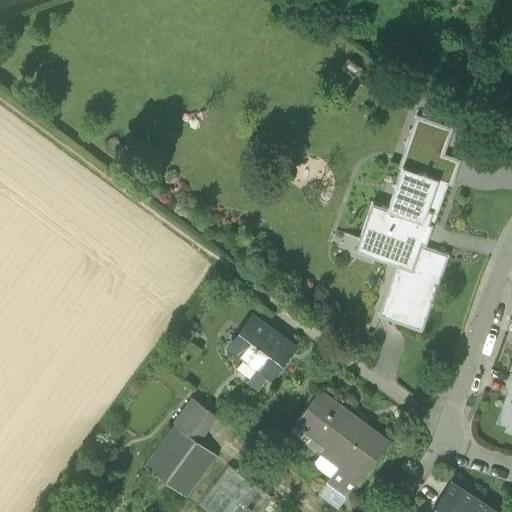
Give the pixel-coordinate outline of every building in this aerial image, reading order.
[(449,181),(448,183),(452,185),(461,159),(444,153),(454,128),(417,114),(399,166),(402,167),(403,165),(439,177),(449,181)] [(394,209),(388,207),(387,209),(423,222),(439,177),(403,165),(402,167),(408,169),(394,209)] [(408,169),(402,167),(388,207),(394,209),(408,169)] [(449,181),(439,177),(423,222),(387,209),(388,207),(372,201),(359,238),(400,253),(396,265),(378,315),(422,331),(449,253),(426,245),(428,240),(423,238),(428,224),(433,226),(448,183),(449,181)] [(423,238),(428,240),(433,226),(428,224),(423,238)] [(355,250),(396,265),(400,253),(359,238),(355,250)] [(258,366),(269,375),(272,370),(288,349),(292,344),(252,315),(230,346),(244,356),(258,366)] [(293,353),(288,349),(272,370),(277,374),(293,353)] [(251,376),(258,366),(244,356),(237,366),(251,376)] [(258,389),(269,375),(258,366),(251,376),(247,381),(258,389)] [(511,387),(497,421),(508,425),(506,430),(511,432),(511,387)] [(345,457),(367,474),(391,442),(365,423),(363,426),(350,416),(352,413),(320,390),(297,422),(327,444),(321,451),(339,465),(345,457)] [(174,423),(196,440),(214,415),(192,399),(174,423)] [(365,423),(352,413),(350,416),(363,426),(365,423)] [(327,444),(297,422),(291,429),(321,451),(327,444)] [(144,463),(189,496),(218,457),(173,423),(144,463)] [(339,465),(321,451),(312,463),(330,476),(339,465)] [(348,495),(350,496),(367,474),(345,457),(339,465),(330,476),(328,480),(348,495)] [(198,504),(209,511),(261,511),(273,497),(228,464),(198,504)] [(318,493),(339,508),(348,495),(328,480),(318,493)] [(451,482),(431,511),(449,511),(464,490),(451,482)] [(464,490),(449,511),(482,511),(487,505),(464,490)]
